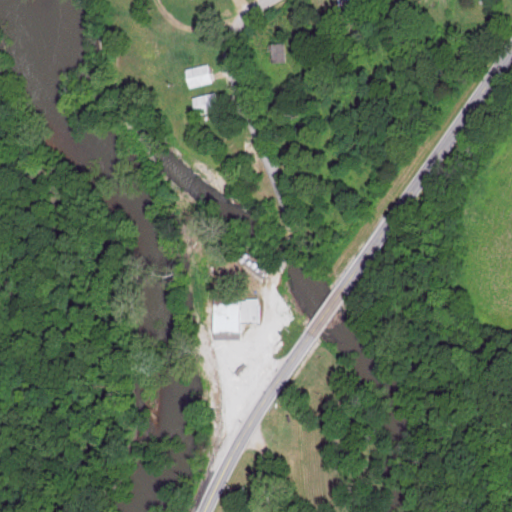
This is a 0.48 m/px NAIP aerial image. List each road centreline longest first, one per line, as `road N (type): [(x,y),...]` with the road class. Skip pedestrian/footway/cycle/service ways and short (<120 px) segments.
road 1 (tertiary): [(511,46),(343,287)]
road 2 (tertiary): [(312,332),(254,415),(203,511)]
road 3 (residential): [(292,224),(231,68),(238,28)]
